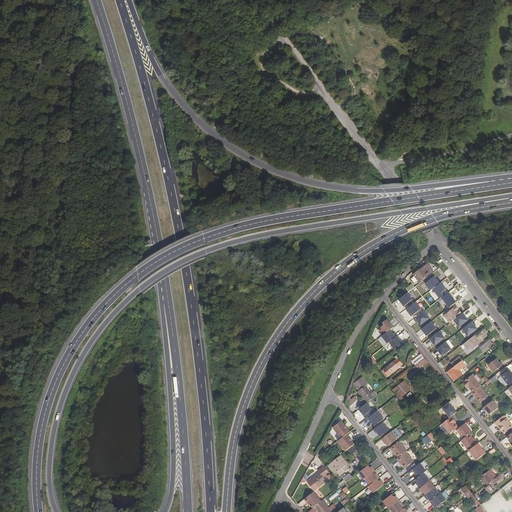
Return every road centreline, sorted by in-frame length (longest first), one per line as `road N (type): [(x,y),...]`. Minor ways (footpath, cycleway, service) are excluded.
road 1 (trunk): [(493,185),(244,223),(154,262),(99,310),(62,366),(40,436),(38,511)]
road 2 (trunk): [(57,511),(50,458),(67,387),(109,319),(156,276),(248,236),(511,198)]
road 3 (trunk): [(210,511),(189,292),(120,0)]
road 4 (trunk): [(226,511),(233,438),(249,390),(301,304),(386,237),(434,217),(511,201)]
road 5 (trunk): [(493,185),(342,189),(246,159),(178,102),(129,0)]
road 6 (trunk): [(95,0),(152,206),(164,301)]
road 7 (unclassified): [(437,242),(251,0)]
road 8 (trunk): [(164,301),(188,511)]
road 9 (trunk): [(164,301),(172,431),(164,511)]
road 10 (residential): [(383,297),(511,463)]
road 11 (residential): [(327,392),(423,511)]
road 12 (residential): [(437,242),(511,336)]
